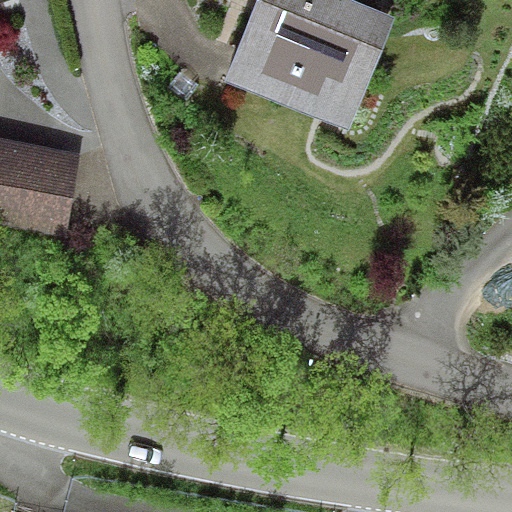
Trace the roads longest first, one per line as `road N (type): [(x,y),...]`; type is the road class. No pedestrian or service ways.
road 1 (residential): [(511,390),(388,358),(243,289),(145,189),(97,0)]
road 2 (tertiary): [(0,389),(333,475),(511,500)]
